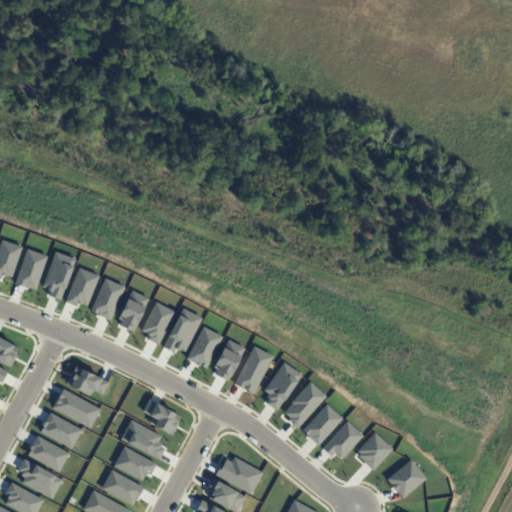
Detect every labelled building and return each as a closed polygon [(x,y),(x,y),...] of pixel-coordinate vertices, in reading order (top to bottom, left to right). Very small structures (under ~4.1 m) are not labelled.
[(0,240),(20,247),(10,277),(2,274),(0,279),(0,240)] [(25,249),(13,284),(27,289),(27,287),(34,290),(46,257),(25,249)] [(74,259),(59,300),(47,296),(49,292),(45,291),(46,289),(41,287),(54,252),(74,259)] [(98,276),(85,306),(80,304),(79,304),(77,303),(75,307),(63,302),(77,267),(98,276)] [(103,278),(89,311),(109,320),(123,287),(103,278)] [(130,291),(117,319),(121,321),(118,326),(131,332),(147,299),(130,291)] [(154,302),(139,331),(148,336),(146,339),(156,345),(173,312),(154,302)] [(181,308),(161,347),(172,353),(175,349),(177,350),(178,349),(183,351),(200,318),(181,308)] [(221,337),(204,369),(185,359),(202,327),(221,337)] [(0,338),(0,363),(9,368),(16,356),(15,355),(18,349),(0,338)] [(226,340),(212,368),(216,370),(213,375),(226,381),(243,349),(226,340)] [(252,347),(232,384),(252,394),(271,357),(252,347)] [(282,363),(300,375),(275,411),(264,404),(267,399),(265,397),(267,394),(262,391),(282,363)] [(107,382),(101,395),(91,390),(88,396),(64,384),(70,373),(71,373),(74,366),(107,382)] [(308,382),(289,403),(292,405),(283,414),(288,418),(286,420),(296,429),(325,396),(308,382)] [(62,389),(51,408),(88,429),(99,410),(62,389)] [(148,399),(141,411),(151,417),(148,423),(171,436),(177,424),(176,423),(180,417),(148,399)] [(324,404),(300,431),(316,446),(341,419),(324,404)] [(49,412),(41,426),(42,426),(39,432),(70,450),(81,430),(49,412)] [(130,420),(119,439),(157,460),(163,449),(158,447),(160,443),(157,442),(160,437),(130,420)] [(345,421),(320,448),(329,457),(333,453),(340,459),(361,436),(345,421)] [(391,449),(371,471),(361,462),(362,461),(356,456),(359,453),(356,451),(373,433),(391,449)] [(36,436),(25,455),(57,473),(68,453),(36,436)] [(123,447),(112,466),(140,481),(143,476),(144,477),(146,473),(149,475),(155,464),(123,447)] [(261,473),(249,494),(214,475),(220,464),(221,465),(225,459),(230,462),(233,457),(261,473)] [(23,459),(16,470),(21,472),(19,476),(23,478),(20,483),(51,499),(61,480),(23,459)] [(409,460),(425,479),(401,498),(385,480),(409,460)] [(110,470),(100,489),(131,507),(142,488),(110,470)] [(211,479),(204,492),(209,495),(207,499),(230,511),(235,511),(244,497),(211,479)] [(10,482),(4,493),(8,496),(3,504),(17,511),(36,511),(42,500),(10,482)] [(92,490),(81,510),(84,511),(128,511),(129,511),(92,490)] [(314,511),(292,500),(285,511),(314,511)] [(220,511),(200,501),(194,511),(196,511),(220,511)]
